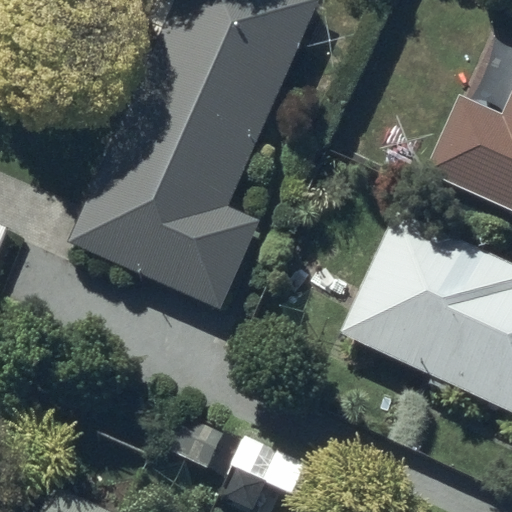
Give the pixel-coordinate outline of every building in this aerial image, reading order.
[(270,241),(229,222),(321,21),(273,0),(192,0),(72,262),(228,333),(270,241)] [(511,97),(504,115),(462,97),(427,176),(511,213),(511,97)] [(511,262),(392,203),(333,333),(511,416),(511,262)] [(246,458),(186,430),(169,466),(233,496),(225,511),(259,511),(267,495),(236,481),(246,458)] [(88,511),(49,496),(42,511),(88,511)]
